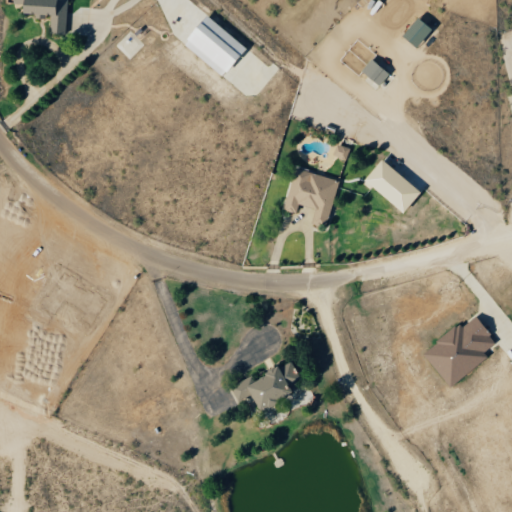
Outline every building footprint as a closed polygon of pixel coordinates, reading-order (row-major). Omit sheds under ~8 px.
[(67,0),(54,0),(24,0),(24,13),(51,13),(51,33),(66,33),(67,0)] [(247,48),(207,15),(184,43),(223,76),(247,48)] [(417,47),(433,28),(419,17),(403,35),(417,47)] [(359,73),(377,88),(389,73),(372,58),(359,73)] [(350,148),(337,144),(334,156),(347,160),(350,148)] [(421,191),(382,159),(365,180),(404,213),(421,191)] [(284,210),(297,213),(299,204),(316,208),(312,223),(326,227),(339,180),(295,168),(284,210)] [(450,387),(489,357),(485,351),(496,342),(476,316),(461,328),(459,325),(423,352),(450,387)] [(231,386),(238,401),(252,394),(259,410),(295,394),(290,384),(301,379),(292,361),(253,379),(252,376),(231,386)]
